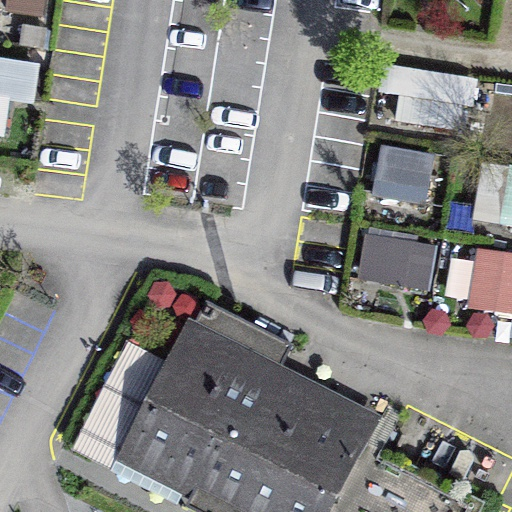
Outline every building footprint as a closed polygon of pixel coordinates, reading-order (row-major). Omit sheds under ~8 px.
[(43,0),(41,29),(79,33),(82,0),(43,0)] [(392,64),(390,120),(469,123),(471,67),(392,64)] [(69,73),(0,65),(0,148),(36,153),(41,114),(64,117),(69,73)] [(381,142),(375,194),(431,201),(438,149),(381,142)] [(511,213),(511,162),(479,165),(483,216),(511,213)] [(369,222),(357,273),(429,289),(441,238),(369,222)] [(468,304),(511,310),(511,247),(477,242),(468,304)] [(190,332),(127,456),(197,492),(198,490),(218,500),(211,511),(464,511),(378,468),(389,445),(364,432),(368,424),(278,378),(293,348),(207,305),(192,333),(190,332)]
